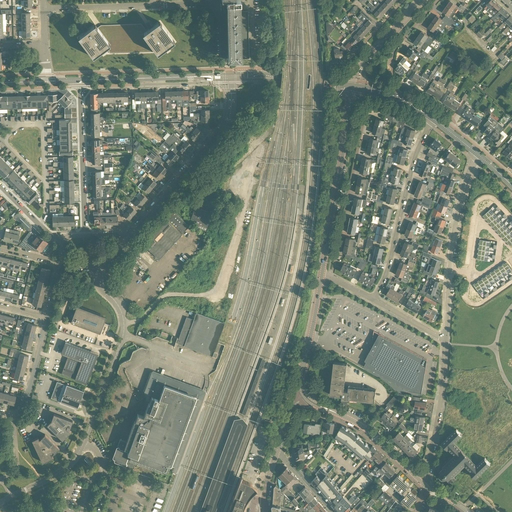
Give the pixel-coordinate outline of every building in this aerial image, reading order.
[(240,11),(240,0),(226,0),(226,3),(221,3),(221,12),(227,12),(228,59),(249,59),(248,11),(240,11)] [(380,0),(383,4),(382,6),(387,10),(391,6),(386,2),(383,0),(378,0),(379,1),(380,0)] [(483,7),(485,9),(485,10),(487,12),(488,12),(497,2),(494,0),(490,0),(489,2),(488,1),(486,4),(483,7)] [(459,7),(456,5),(450,1),(446,6),(452,11),(455,13),(457,10),(462,13),(464,11),(466,8),(461,5),(461,4),(459,7)] [(383,15),(374,7),(369,2),(367,5),(372,9),(370,11),(379,19),(383,15)] [(502,7),(497,2),(488,12),(490,14),(491,14),(494,16),(496,14),(502,7)] [(378,3),(374,7),(383,15),(387,10),(382,6),(378,3)] [(442,12),(448,16),(452,11),(446,6),(442,12)] [(2,14),(11,14),(11,7),(9,7),(9,10),(1,10),(1,14),(0,14),(0,20),(3,20),(2,14)] [(496,18),(494,20),(491,23),(494,25),(496,22),(507,11),(502,7),(496,14),(498,15),(496,18)] [(361,14),(357,18),(362,22),(370,29),(374,25),(366,18),(368,16),(363,11),(361,14)] [(511,15),(507,11),(496,22),(498,25),(503,20),(505,21),(511,15)] [(501,30),(507,23),(509,25),(511,22),(511,15),(505,21),(497,30),(499,32),(501,30)] [(357,22),(355,24),(357,25),(361,29),(366,34),(370,29),(362,22),(357,18),(355,16),(353,19),(357,22)] [(432,22),(441,28),(445,22),(437,16),(432,22)] [(95,25),(78,38),(93,58),(106,48),(110,54),(156,52),(158,55),(175,42),(160,22),(147,31),(141,24),(101,25),(97,28),(95,25)] [(436,34),(441,28),(432,22),(428,28),(433,32),(432,34),(439,39),(440,37),(436,34)] [(511,22),(509,25),(503,31),(506,34),(511,28),(511,27),(511,22)] [(366,34),(361,29),(357,33),(362,38),(366,34)] [(354,30),(350,34),(358,42),(362,38),(357,33),(354,30)] [(481,30),(476,34),(481,38),(484,35),(485,34),(481,30)] [(358,42),(350,34),(349,34),(347,36),(342,32),(341,34),(347,39),(355,46),(358,42)] [(426,39),(427,40),(432,43),(434,40),(437,42),(439,39),(432,34),(430,37),(422,32),(418,37),(424,42),(426,39)] [(421,49),(420,52),(426,57),(428,54),(425,51),(429,45),(424,42),(418,37),(413,43),(420,48),(420,49),(421,49)] [(348,48),(351,50),(355,46),(347,39),(341,46),(346,50),(348,48)] [(406,54),(414,60),(417,55),(421,58),(421,57),(425,58),(426,57),(420,52),(414,48),(413,50),(410,48),(408,51),(406,54)] [(339,49),(334,50),(336,59),(339,58),(339,62),(340,62),(344,61),(342,51),(340,51),(339,49)] [(458,56),(452,52),(449,57),(455,61),(458,56)] [(399,66),(396,69),(402,75),(405,72),(406,73),(408,71),(402,65),(406,59),(403,57),(401,61),(399,63),(398,65),(399,66)] [(417,84),(423,87),(427,80),(428,79),(430,76),(424,72),(421,77),(417,84)] [(417,84),(421,77),(415,73),(411,80),(417,84)] [(431,92),(434,94),(443,79),(440,78),(438,81),(434,79),(432,82),(427,91),(430,94),(431,92)] [(443,79),(434,94),(436,96),(436,97),(439,99),(445,90),(446,89),(443,86),(446,81),(443,79)] [(450,107),(454,100),(456,96),(453,94),(454,92),(452,90),(455,87),(454,86),(452,85),(449,89),(448,90),(451,92),(448,96),(448,95),(443,103),(450,107)] [(57,95),(57,101),(58,101),(58,100),(61,104),(67,98),(66,97),(64,95),(63,95),(58,95),(57,95)] [(67,98),(61,104),(65,108),(65,109),(71,109),(71,108),(70,108),(70,102),(71,102),(68,100),(67,98)] [(460,103),(454,100),(450,107),(456,111),(460,103)] [(461,116),(469,121),(473,115),(475,111),(468,106),(461,116)] [(481,120),(473,115),(469,121),(477,126),(481,120)] [(405,130),(403,135),(413,138),(415,131),(408,128),(404,127),(406,120),(394,116),(393,119),(392,122),(396,123),(395,126),(402,129),(405,130)] [(491,131),(496,126),(498,123),(490,116),(487,122),(484,125),(487,128),(484,132),(488,135),(491,131)] [(381,128),(384,121),(377,119),(374,126),(381,128)] [(191,127),(189,129),(199,137),(202,133),(202,132),(205,128),(196,125),(195,127),(197,128),(195,130),(191,127)] [(387,135),(386,135),(384,134),(386,130),(381,128),(374,126),(372,133),(378,135),(377,138),(382,139),(385,139),(390,141),(390,138),(387,135)] [(494,140),(500,133),(498,131),(499,129),(496,126),(491,131),(493,134),(490,137),(494,140)] [(199,137),(189,129),(187,128),(185,130),(186,131),(185,132),(185,133),(189,137),(195,142),(199,137)] [(504,137),(500,133),(494,140),(495,142),(494,144),(498,147),(502,142),(500,141),(504,137)] [(184,154),(188,150),(172,137),(171,135),(170,135),(167,139),(168,140),(173,144),(173,145),(184,154)] [(174,135),(172,137),(188,150),(192,146),(186,141),(184,143),(182,141),(174,135)] [(413,138),(403,135),(401,142),(403,143),(411,145),(413,138)] [(385,139),(382,139),(377,138),(377,140),(370,139),(368,146),(377,148),(379,142),(382,143),(384,143),(385,139)] [(430,146),(436,151),(441,144),(440,144),(441,143),(438,141),(438,142),(435,139),(430,146)] [(377,156),(377,153),(378,153),(379,148),(377,148),(368,146),(367,154),(374,155),(377,156)] [(175,161),(179,156),(169,149),(166,147),(165,149),(163,151),(166,154),(175,161)] [(408,150),(400,148),(400,150),(398,149),(396,150),(395,154),(398,155),(406,157),(408,150)] [(157,158),(159,156),(152,150),(150,152),(152,153),(151,153),(157,158)] [(434,156),(434,155),(428,152),(427,155),(438,161),(440,159),(435,155),(434,156)] [(450,163),(455,156),(450,152),(447,156),(446,155),(444,158),(445,159),(448,161),(444,166),(443,166),(442,169),(444,170),(445,166),(446,167),(448,165),(449,165),(450,163)] [(162,157),(162,159),(165,161),(171,166),(175,161),(166,154),(165,154),(162,157)] [(406,157),(398,155),(396,163),(404,165),(406,157)] [(455,156),(450,163),(456,167),(457,168),(459,165),(458,164),(461,161),(455,156)] [(424,162),(422,169),(431,172),(435,174),(437,168),(436,167),(438,162),(429,157),(427,161),(431,162),(430,165),(424,162)] [(372,163),(375,162),(376,160),(370,159),(363,158),(361,165),(369,167),(372,167),(372,163)] [(9,166),(5,162),(0,167),(0,173),(0,174),(9,166)] [(163,175),(151,164),(148,162),(146,165),(155,172),(153,174),(159,179),(163,175)] [(153,162),(151,164),(163,175),(167,170),(161,165),(159,167),(156,164),(153,162)] [(367,172),(370,173),(372,173),(373,168),(372,167),(369,167),(361,165),(360,173),(367,174),(367,172)] [(13,169),(9,166),(0,174),(4,178),(13,169)] [(393,175),(400,177),(402,169),(394,168),(393,175)] [(426,182),(429,183),(434,185),(435,185),(436,181),(431,179),(431,177),(430,176),(431,172),(422,169),(419,175),(428,178),(426,182)] [(9,182),(17,174),(14,170),(5,179),(9,182)] [(449,177),(448,178),(446,185),(453,187),(455,181),(452,180),(454,174),(442,170),(441,174),(449,177)] [(21,177),(17,174),(9,182),(12,186),(21,177)] [(400,177),(393,175),(392,179),(385,177),(386,177),(382,176),(381,183),(391,185),(392,183),(398,184),(400,177)] [(140,178),(152,188),(156,183),(150,178),(147,181),(142,176),(140,178)] [(24,181),(21,177),(12,186),(16,189),(24,181)] [(144,185),(142,188),(148,193),(152,188),(140,178),(138,180),(141,182),(144,185)] [(369,188),(370,182),(373,183),(374,179),(372,178),(369,178),(368,180),(359,178),(357,185),(367,187),(369,188)] [(28,185),(24,181),(16,189),(19,193),(28,185)] [(420,182),(417,189),(426,192),(428,189),(427,189),(428,188),(430,189),(431,187),(433,187),(434,185),(429,183),(428,185),(426,184),(420,182)] [(383,187),(390,188),(388,195),(395,197),(397,189),(391,188),(391,185),(381,183),(379,189),(382,190),(383,187)] [(443,195),(444,191),(450,193),(453,187),(446,185),(443,183),(440,189),(436,188),(435,191),(440,193),(443,195)] [(31,188),(28,185),(19,193),(23,197),(31,188)] [(357,185),(356,193),(363,194),(365,195),(365,197),(368,198),(371,199),(374,199),(377,200),(378,196),(378,195),(372,194),(367,193),(368,191),(369,188),(367,187),(357,185)] [(35,191),(31,188),(23,197),(26,200),(35,191)] [(417,189),(414,196),(420,198),(423,199),(424,197),(425,197),(426,192),(417,189)] [(106,199),(106,190),(93,191),(93,197),(94,197),(94,200),(106,199)] [(39,195),(35,191),(26,200),(30,204),(39,195)] [(134,202),(134,203),(139,208),(143,203),(138,198),(135,196),(132,193),(130,195),(133,197),(131,199),(128,197),(126,199),(130,203),(132,200),(134,202)] [(450,201),(443,198),(444,195),(443,195),(440,193),(437,203),(438,203),(447,207),(450,201)] [(147,199),(141,194),(138,198),(143,203),(147,199)] [(394,204),(395,197),(388,195),(386,202),(394,204)] [(371,199),(367,198),(365,197),(364,200),(362,199),(355,198),(353,205),(360,207),(366,208),(368,200),(370,201),(371,199)] [(433,200),(424,197),(423,199),(422,201),(431,205),(433,200)] [(412,209),(419,211),(421,213),(424,206),(421,205),(415,202),(413,206),(413,205),(412,208),(412,209)] [(440,215),(442,212),(445,213),(447,207),(438,203),(436,209),(434,208),(432,212),(440,215)] [(124,208),(127,211),(133,216),(136,211),(131,207),(129,209),(126,206),(125,206),(123,204),(121,206),(124,208)] [(359,214),(361,215),(361,217),(364,218),(365,214),(362,213),(359,212),(360,207),(353,205),(352,213),(359,214)] [(195,207),(190,219),(196,221),(194,227),(206,231),(212,214),(195,207)] [(385,207),(383,215),(391,216),(393,209),(385,207)] [(416,218),(419,211),(412,209),(411,209),(410,212),(411,212),(409,215),(416,218)] [(486,220),(494,213),(490,209),(483,216),(486,220)] [(123,215),(129,220),(133,216),(127,211),(123,215)] [(159,260),(189,227),(172,211),(142,244),(159,260)] [(433,223),(436,225),(444,227),(445,224),(444,224),(446,221),(439,218),(440,215),(432,212),(431,215),(435,217),(433,223)] [(494,213),(486,220),(490,224),(497,217),(494,213)] [(373,216),(371,222),(378,224),(378,221),(389,224),(391,216),(383,215),(383,218),(380,218),(373,216)] [(497,217),(490,224),(493,227),(501,220),(497,217)] [(351,218),(349,225),(356,227),(358,219),(351,218)] [(496,231),(504,224),(501,220),(493,227),(496,231)] [(410,222),(407,229),(414,231),(420,234),(420,233),(421,231),(421,230),(423,224),(417,222),(416,225),(410,222)] [(496,231),(500,235),(507,228),(504,224),(496,231)] [(356,227),(349,225),(347,233),(355,234),(356,227)] [(444,227),(436,225),(435,228),(434,227),(433,230),(428,228),(427,232),(433,234),(437,236),(438,233),(441,233),(442,230),(443,230),(444,227)] [(33,227),(29,232),(19,245),(38,250),(38,249),(39,248),(41,250),(47,243),(43,240),(43,239),(43,237),(39,233),(35,229),(33,227)] [(381,227),(379,234),(386,236),(388,229),(381,227)] [(511,231),(507,228),(500,235),(503,238),(511,231)] [(3,240),(10,242),(13,230),(6,229),(3,240)] [(419,236),(413,234),(414,231),(407,229),(405,235),(411,238),(412,238),(411,241),(413,242),(416,243),(419,236)] [(13,230),(10,242),(17,244),(20,232),(13,230)] [(507,242),(511,237),(511,232),(511,231),(503,238),(507,242)] [(433,234),(427,232),(424,241),(427,242),(429,236),(432,237),(433,234)] [(379,234),(377,242),(384,244),(386,236),(379,234)] [(345,245),(352,247),(354,239),(346,238),(345,245)] [(430,244),(433,245),(440,247),(441,247),(442,245),(441,244),(443,241),(436,238),(435,241),(432,240),(430,244)] [(405,242),(403,248),(412,252),(413,251),(417,249),(419,244),(416,243),(413,242),(412,245),(405,242)] [(343,253),(351,254),(354,255),(355,247),(352,247),(345,245),(343,253)] [(425,245),(424,249),(429,250),(431,251),(438,254),(439,251),(440,251),(441,248),(440,248),(440,247),(433,245),(432,248),(425,245)] [(376,247),(374,254),(382,256),(383,249),(376,247)] [(411,256),(412,252),(403,248),(400,255),(407,257),(410,259),(409,261),(415,264),(416,261),(413,260),(414,257),(411,256)] [(427,253),(426,256),(429,257),(429,258),(427,264),(438,268),(440,261),(434,259),(431,258),(432,255),(427,254),(427,253)] [(382,256),(374,254),(372,262),(380,264),(382,256)] [(4,257),(2,264),(1,267),(7,269),(9,259),(4,257)] [(15,260),(9,259),(7,269),(13,270),(15,260)] [(21,262),(15,260),(13,270),(19,271),(20,269),(21,262)] [(414,264),(408,262),(407,265),(401,262),(398,268),(408,272),(409,269),(412,270),(413,267),(414,264)] [(511,269),(507,262),(502,265),(508,274),(511,271),(511,269)] [(346,275),(350,268),(346,266),(347,265),(344,263),(340,271),(346,275)] [(368,277),(365,284),(371,287),(375,279),(372,277),(373,274),(375,275),(378,265),(371,264),(370,267),(372,268),(371,274),(369,274),(368,277)] [(424,273),(428,275),(431,276),(432,273),(436,275),(437,271),(438,271),(439,269),(438,268),(427,264),(424,273)] [(504,277),(508,274),(502,265),(498,268),(504,277)] [(50,270),(42,268),(40,274),(49,276),(50,270)] [(350,268),(346,275),(353,278),(357,269),(354,268),(353,270),(350,268)] [(396,275),(402,277),(401,281),(407,283),(408,280),(409,276),(408,276),(409,273),(408,272),(398,268),(396,275)] [(494,271),(500,280),(504,277),(498,268),(494,271)] [(494,271),(490,274),(496,282),(500,280),(494,271)] [(365,284),(368,277),(364,276),(365,274),(363,272),(358,281),(365,284)] [(47,282),(49,276),(40,274),(38,280),(47,282)] [(496,282),(490,274),(486,277),(492,285),(496,282)] [(424,284),(437,289),(439,282),(430,279),(431,276),(428,275),(427,278),(426,281),(425,284),(424,284)] [(492,285),(486,277),(481,279),(487,288),(492,285)] [(487,288),(481,279),(477,282),(483,291),(487,288)] [(38,280),(37,286),(46,289),(47,282),(38,280)] [(479,294),(483,291),(477,282),(473,285),(479,294)] [(420,290),(420,292),(430,299),(432,294),(435,295),(437,289),(424,284),(422,288),(422,290),(420,290)] [(386,295),(392,298),(396,292),(394,290),(395,287),(392,285),(386,295)] [(44,295),(46,289),(37,286),(35,293),(44,295)] [(411,309),(414,303),(412,302),(413,299),(410,297),(412,294),(414,294),(416,290),(412,288),(409,293),(406,297),(409,299),(405,306),(408,308),(410,310),(410,309),(411,309)] [(396,292),(392,298),(398,302),(404,292),(401,290),(398,293),(396,292)] [(13,294),(6,292),(5,299),(11,301),(13,294)] [(16,295),(16,292),(13,292),(13,294),(11,301),(18,302),(19,296),(16,295)] [(43,301),(44,295),(35,293),(34,299),(43,301)] [(43,301),(34,299),(32,305),(41,307),(43,301)] [(414,303),(411,309),(412,310),(411,310),(414,312),(414,311),(417,313),(422,304),(416,300),(414,303)] [(100,328),(102,323),(104,317),(80,308),(77,306),(70,323),(100,334),(102,329),(100,328)] [(428,308),(423,316),(432,321),(433,319),(435,320),(439,313),(435,311),(433,315),(431,313),(432,311),(428,308)] [(187,318),(180,339),(178,345),(213,357),(225,323),(196,313),(194,320),(187,318)] [(12,325),(13,324),(13,321),(14,318),(8,316),(6,324),(5,327),(8,327),(9,324),(12,325)] [(26,330),(35,332),(36,326),(25,323),(23,329),(26,330)] [(35,332),(26,330),(24,336),(33,338),(35,332)] [(172,336),(162,332),(160,337),(170,341),(172,336)] [(363,364),(362,366),(409,391),(421,393),(427,360),(379,334),(363,364)] [(33,338),(24,336),(23,342),(32,344),(33,338)] [(30,350),(32,344),(23,342),(21,348),(30,350)] [(68,357),(65,363),(61,374),(75,379),(75,380),(86,384),(90,375),(89,374),(96,355),(90,353),(91,352),(65,342),(61,354),(68,357)] [(18,360),(27,362),(29,356),(20,354),(18,360)] [(266,360),(262,359),(242,414),(245,416),(266,360)] [(25,368),(27,362),(18,360),(17,366),(25,368)] [(332,382),(333,382),(333,388),(331,388),(333,388),(332,395),(330,394),(330,395),(342,396),(341,400),(342,400),(342,399),(348,399),(348,400),(348,399),(375,402),(376,390),(349,387),(348,391),(344,390),(347,363),(334,362),(336,362),(335,369),(333,368),(333,369),(335,369),(334,375),(332,375),(334,375),(333,382),(332,381),(332,382)] [(24,375),(25,368),(17,366),(15,372),(24,375)] [(22,381),(24,375),(15,372),(14,379),(22,381)] [(51,399),(60,402),(77,409),(80,401),(81,401),(82,401),(82,400),(82,399),(81,399),(84,391),(67,384),(66,385),(57,381),(51,399)] [(127,465),(133,467),(133,468),(136,461),(167,472),(169,466),(171,467),(195,398),(152,382),(150,388),(153,389),(149,399),(152,400),(151,402),(150,401),(149,401),(147,408),(146,408),(143,416),(138,414),(135,421),(133,427),(127,442),(120,439),(118,443),(118,445),(113,460),(127,465)] [(10,395),(8,404),(14,405),(16,397),(13,396),(14,394),(10,393),(10,395)] [(8,404),(10,395),(4,394),(2,402),(8,404)] [(394,396),(386,405),(387,406),(384,409),(387,412),(390,408),(392,407),(391,406),(398,399),(394,396)] [(420,399),(420,398),(412,397),(412,401),(413,401),(415,402),(414,408),(418,409),(417,411),(422,412),(423,409),(426,410),(427,403),(420,402),(420,399)] [(385,425),(393,415),(390,412),(387,415),(385,413),(379,419),(380,419),(379,420),(385,425)] [(424,417),(420,416),(421,413),(415,412),(415,416),(416,416),(416,418),(414,418),(411,417),(410,421),(411,422),(413,422),(414,419),(415,420),(415,422),(423,424),(424,417)] [(62,440),(71,432),(69,430),(70,427),(73,421),(54,414),(51,421),(47,425),(62,440)] [(397,423),(398,422),(399,420),(393,415),(385,425),(387,426),(391,429),(397,423)] [(325,434),(325,432),(332,433),(334,424),(327,422),(327,423),(324,423),(322,429),(322,433),(322,434),(323,434),(324,434),(325,434)] [(414,426),(414,429),(422,430),(423,424),(415,422),(413,422),(411,422),(410,426),(414,426)] [(319,434),(320,425),(316,424),(315,426),(305,424),(303,432),(319,434)] [(370,448),(353,432),(342,426),(335,438),(344,444),(361,458),(370,448)] [(477,466),(454,443),(462,435),(456,429),(454,432),(441,444),(447,450),(448,448),(454,454),(442,465),(440,464),(436,468),(437,469),(436,470),(439,473),(438,476),(439,479),(440,481),(443,481),(446,481),(446,480),(449,483),(450,482),(452,483),(453,481),(456,479),(454,478),(466,466),(471,471),(470,473),(473,476),(475,478),(486,468),(490,464),(485,458),(477,466)] [(393,439),(397,443),(404,437),(399,433),(393,439)] [(38,438),(32,440),(43,463),(53,458),(52,455),(54,453),(55,453),(59,449),(45,434),(40,439),(39,440),(38,438)] [(397,443),(402,448),(408,442),(411,439),(406,435),(404,437),(397,443)] [(326,458),(334,444),(332,442),(323,456),(326,458)] [(402,448),(407,452),(413,446),(408,442),(402,448)] [(294,448),(295,454),(309,450),(309,447),(303,449),(302,446),(301,445),(299,446),(294,448)] [(371,451),(374,447),(372,446),(370,448),(361,458),(362,459),(364,456),(368,460),(373,453),(371,451)] [(418,451),(413,446),(407,452),(412,457),(418,451)] [(385,456),(377,449),(373,453),(368,460),(370,458),(373,460),(374,459),(379,463),(385,456)] [(309,450),(295,454),(297,460),(302,459),(302,460),(305,459),(305,458),(304,455),(310,454),(309,450)] [(177,458),(172,470),(176,472),(181,461),(177,460),(178,458),(177,458)] [(378,470),(378,471),(382,476),(385,473),(391,467),(390,467),(390,466),(389,465),(388,465),(386,463),(378,470)] [(284,465),(279,470),(282,473),(279,475),(281,477),(280,479),(286,485),(295,476),(284,465)] [(395,472),(391,467),(385,473),(389,477),(387,480),(387,481),(385,484),(388,486),(391,483),(396,477),(393,475),(395,472)] [(318,476),(317,476),(311,482),(316,487),(326,475),(328,473),(323,470),(322,468),(318,472),(320,474),(318,476)] [(326,475),(316,487),(317,486),(330,502),(341,491),(354,476),(352,474),(340,487),(341,488),(339,490),(326,475)] [(391,483),(405,495),(401,500),(405,504),(409,507),(417,497),(410,491),(411,489),(409,487),(410,486),(398,475),(396,477),(391,483)] [(296,497),(288,490),(298,479),(295,476),(286,485),(281,490),(281,491),(291,501),(296,497)] [(241,511),(243,509),(244,506),(245,505),(246,502),(248,498),(251,495),(257,490),(253,486),(252,485),(251,484),(250,484),(250,483),(248,483),(247,482),(240,480),(228,511),(241,511)] [(276,486),(274,487),(273,505),(283,507),(291,501),(281,491),(281,490),(278,487),(276,486)] [(304,498),(305,498),(310,493),(306,487),(302,491),(296,497),(291,501),(296,506),(299,503),(297,500),(301,495),(304,498)] [(333,507),(344,494),(341,491),(330,502),(330,503),(333,507)] [(385,491),(384,492),(379,498),(387,505),(393,498),(385,491)] [(309,502),(314,497),(310,493),(305,498),(307,500),(300,508),(303,510),(305,508),(306,506),(309,502)] [(344,495),(333,507),(338,511),(342,511),(356,499),(352,495),(349,499),(344,495)] [(306,511),(307,511),(308,511),(309,511),(312,508),(313,507),(318,502),(314,497),(309,502),(306,506),(305,508),(303,510),(304,511),(306,511)] [(357,498),(352,503),(343,511),(349,511),(351,510),(360,500),(357,498)] [(355,511),(364,502),(365,501),(362,498),(360,500),(351,510),(349,511),(355,511)] [(390,508),(396,500),(393,498),(387,505),(390,508)] [(366,511),(370,508),(369,508),(375,502),(372,499),(367,505),(360,511),(366,511)] [(390,508),(387,511),(390,511),(392,509),(394,510),(399,503),(396,500),(390,508)] [(324,511),(326,511),(318,502),(313,507),(312,508),(315,511),(324,511)] [(364,502),(355,511),(360,511),(367,505),(364,502)] [(397,511),(398,511),(400,510),(402,506),(399,503),(394,510),(397,511)]
